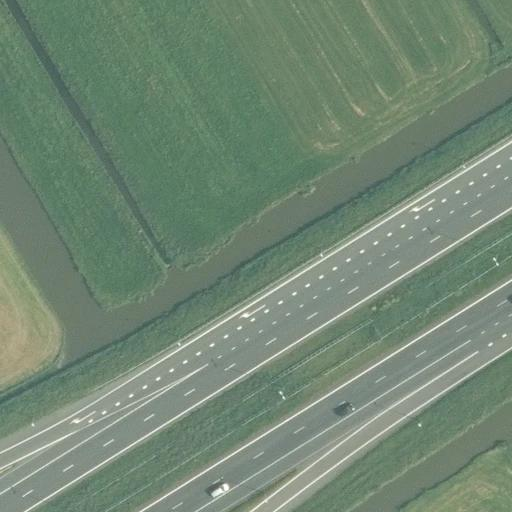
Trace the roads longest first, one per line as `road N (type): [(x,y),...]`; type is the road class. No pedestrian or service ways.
road 1 (motorway): [(511,189),(86,455)]
road 2 (motorway): [(181,511),(463,336)]
road 3 (motorway): [(260,511),(463,336)]
